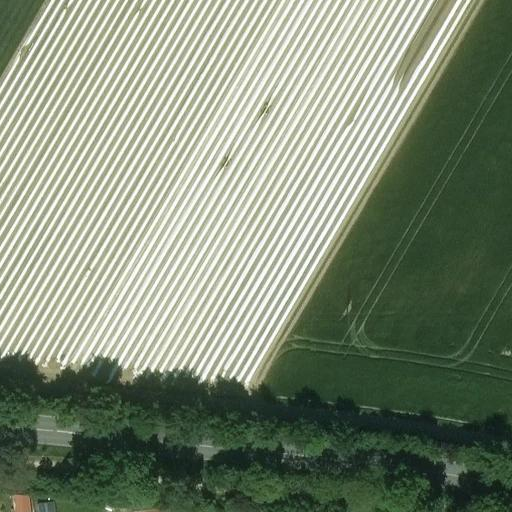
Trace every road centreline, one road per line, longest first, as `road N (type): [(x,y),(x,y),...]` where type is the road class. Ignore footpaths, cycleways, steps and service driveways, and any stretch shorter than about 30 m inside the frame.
road 1 (secondary): [(0,425),(452,475),(511,491)]
road 2 (residential): [(0,383),(436,429),(511,446)]
